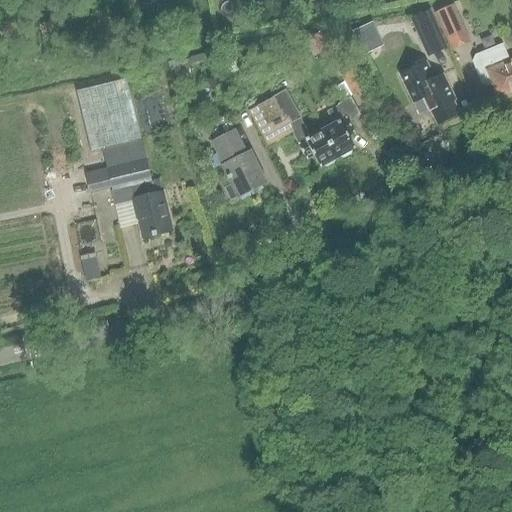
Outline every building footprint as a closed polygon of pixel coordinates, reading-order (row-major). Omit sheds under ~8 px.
[(435,11),(452,49),(471,41),(454,3),(435,11)] [(429,8),(409,17),(427,58),(447,49),(429,8)] [(322,31),(314,36),(302,43),(311,57),(312,60),(324,53),(332,48),(322,31)] [(511,63),(509,65),(502,46),(475,57),(472,63),(481,84),(486,86),(493,84),(498,96),(511,90),(511,63)] [(436,126),(458,115),(452,102),(454,101),(442,75),(433,80),(425,63),(399,76),(412,104),(421,100),(428,113),(430,112),(436,126)] [(186,65),(173,69),(177,82),(190,77),(186,65)] [(363,90),(353,72),(342,78),(351,97),(363,90)] [(90,152),(141,140),(126,81),(76,93),(90,152)] [(310,138),(300,120),(286,92),(249,112),(268,147),(292,134),(306,161),(313,157),(320,169),(337,160),(318,125),(317,125),(321,132),(310,138)] [(339,106),(339,107),(328,114),(330,118),(318,125),(337,160),(354,151),(348,139),(355,135),(349,123),(360,117),(351,100),(339,106)] [(203,129),(210,144),(222,167),(221,167),(231,186),(224,190),(230,203),(265,185),(248,153),(244,155),(225,117),(203,129)] [(114,208),(131,204),(134,215),(136,214),(142,240),(172,233),(162,193),(154,195),(146,161),(144,161),(139,141),(102,150),(112,193),(110,193),(114,208)] [(92,255),(78,258),(84,282),(98,279),(92,255)]
